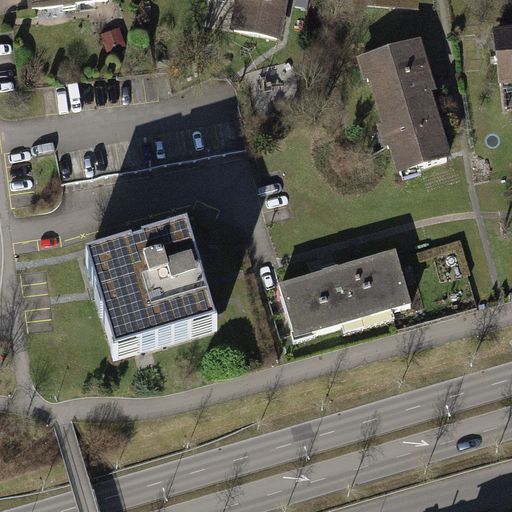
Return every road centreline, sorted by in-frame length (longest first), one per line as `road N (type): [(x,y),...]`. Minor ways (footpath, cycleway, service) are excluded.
road 1 (residential): [(31,407),(58,414),(167,407),(511,317)]
road 2 (secondary): [(511,378),(58,511)]
road 3 (secondary): [(212,511),(511,428)]
road 4 (residential): [(31,407),(11,267)]
road 5 (residential): [(396,511),(511,479)]
